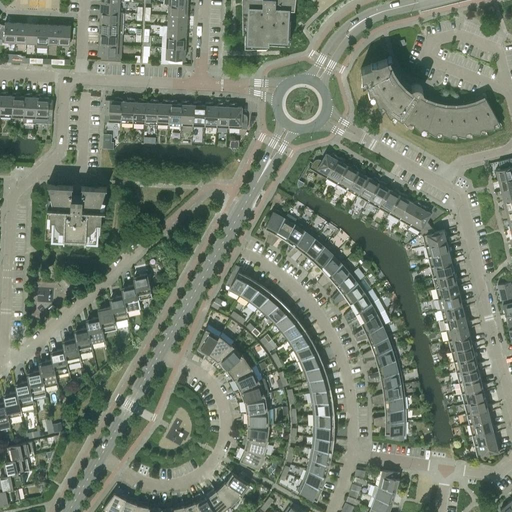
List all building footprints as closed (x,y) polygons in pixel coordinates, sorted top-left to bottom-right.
[(101,0),(100,11),(118,12),(119,1),(101,0)] [(289,39),(290,0),(241,0),(242,30),(245,30),(244,44),(256,44),(256,41),(278,42),(278,38),(289,39)] [(169,4),(168,14),(186,15),(187,5),(169,4)] [(100,11),(100,22),(118,23),(118,12),(100,11)] [(168,14),(168,25),(186,26),(186,15),(168,14)] [(1,24),(0,23),(0,38),(0,39),(2,39),(4,39),(4,40),(15,41),(16,23),(5,22),(5,25),(3,25),(2,24),(1,24)] [(100,22),(99,33),(117,34),(118,23),(100,22)] [(26,41),(27,23),(16,23),(15,41),(26,41)] [(38,24),(27,23),(26,41),(37,42),(38,24)] [(47,42),(48,24),(38,24),(37,42),(47,42)] [(59,25),(48,24),(47,42),(58,43),(59,25)] [(59,25),(58,43),(70,44),(71,26),(59,25)] [(163,25),(162,36),(185,37),(186,26),(168,25),(163,25)] [(99,33),(99,43),(117,44),(117,34),(99,33)] [(162,36),(162,47),(185,48),(185,37),(162,36)] [(116,56),(117,44),(99,43),(98,55),(116,56)] [(184,59),(185,48),(162,47),(161,63),(168,63),(168,58),(184,59)] [(11,62),(14,62),(14,54),(6,54),(6,61),(11,62)] [(418,92),(422,89),(422,88),(422,87),(421,86),(420,85),(419,84),(418,84),(417,84),(416,84),(415,84),(414,84),(413,84),(412,84),(412,85),(411,86),(410,86),(405,82),(399,75),(393,67),(389,58),(361,68),(362,85),(367,82),(371,98),(375,94),(381,109),(385,105),(393,119),(397,113),(401,116),(400,117),(412,130),(414,125),(426,135),(428,130),(441,138),(442,133),(457,139),(457,133),(472,137),(471,132),(487,133),(485,128),(501,127),(485,97),(475,102),(465,104),(455,105),(445,105),(435,103),(425,99),(417,94),(418,92)] [(12,95),(6,95),(5,91),(0,92),(0,93),(0,95),(0,104),(0,116),(11,117),(12,95)] [(12,93),(12,95),(11,117),(23,117),(24,96),(18,95),(17,92),(12,93),(12,94),(12,93)] [(36,96),(30,96),(29,92),(24,94),(24,96),(23,117),(23,122),(35,123),(35,122),(36,96)] [(36,95),(36,96),(35,122),(52,123),(53,99),(49,99),(49,97),(42,97),(41,93),(36,94),(36,95)] [(122,101),(122,99),(122,98),(117,97),(116,100),(105,100),(104,116),(108,116),(108,122),(121,122),(122,101)] [(122,101),(121,122),(132,123),(134,101),(134,99),(129,97),(128,101),(122,101)] [(132,123),(144,123),(146,102),(146,100),(146,99),(141,98),(140,101),(134,101),(132,123)] [(144,123),(156,124),(158,102),(158,101),(158,100),(153,98),(152,102),(146,102),(144,123)] [(156,124),(168,124),(170,100),(165,99),(164,103),(158,102),(156,124)] [(168,124),(180,125),(182,103),(181,103),(175,103),(174,99),(170,100),(168,124)] [(181,102),(181,103),(182,103),(180,125),(192,126),(194,104),(193,104),(187,104),(186,100),(181,101),(181,102)] [(194,104),(192,126),(204,126),(206,105),(205,105),(199,104),(198,101),(193,102),(193,104),(194,104)] [(204,126),(216,127),(217,105),(211,105),(210,101),(205,102),(205,103),(205,105),(206,105),(204,126)] [(216,127),(228,127),(229,106),(223,105),(222,102),(217,103),(217,104),(217,105),(216,127)] [(229,104),(229,106),(228,127),(247,128),(247,118),(247,116),(246,115),(244,114),(242,114),(241,112),(242,106),(235,106),(234,102),(229,104)] [(110,148),(111,141),(111,134),(103,134),(103,147),(110,148)] [(309,168),(326,177),(338,157),(335,153),(332,156),(326,153),(322,160),(320,159),(317,159),(315,159),(313,161),(309,168)] [(326,177),(336,183),(347,165),(341,161),(342,158),(338,157),(326,177)] [(495,170),(498,180),(511,176),(511,168),(511,167),(511,157),(498,161),(500,169),(495,170)] [(353,168),(347,165),(336,183),(347,189),(359,169),(355,165),(353,168)] [(347,189),(357,195),(368,177),(362,173),(363,170),(359,169),(347,189)] [(511,176),(498,180),(500,190),(511,186),(511,176)] [(357,195),(367,201),(379,180),(376,177),(374,180),(368,177),(357,195)] [(367,201),(378,207),(389,188),(383,185),(384,182),(379,180),(367,201)] [(63,238),(63,240),(64,240),(64,236),(84,237),(84,241),(85,241),(85,239),(96,239),(97,220),(101,220),(101,209),(104,209),(105,208),(98,208),(105,188),(106,188),(106,187),(83,186),(82,191),(70,190),(71,185),(47,184),(47,185),(48,185),(53,206),(47,205),(47,206),(50,206),(50,218),(53,218),(52,237),(63,238)] [(511,186),(500,190),(503,200),(511,197),(511,186)] [(394,192),(389,188),(378,207),(388,213),(400,192),(397,189),(394,192)] [(388,213),(399,219),(409,200),(404,197),(405,193),(400,192),(388,213)] [(511,197),(503,200),(505,210),(511,207),(511,197)] [(399,219),(409,225),(421,204),(418,201),(415,204),(409,200),(399,219)] [(425,205),(421,204),(409,225),(420,231),(421,233),(431,226),(428,223),(427,222),(426,221),(431,212),(425,209),(425,205)] [(269,243),(285,214),(274,208),(264,227),(270,230),(266,241),(269,243)] [(285,214),(269,243),(272,244),(279,236),(284,239),(296,221),(285,214)] [(296,221),(284,239),(289,242),(285,252),(287,254),(306,228),(296,221)] [(422,234),(425,245),(447,240),(444,229),(434,232),(433,230),(433,229),(431,226),(421,233),(422,234)] [(306,228),(287,254),(290,256),(298,249),(303,252),(316,235),(306,228)] [(316,235),(303,252),(307,256),(302,266),(304,268),(326,244),(316,235)] [(450,250),(447,240),(425,245),(427,256),(450,250)] [(326,244),(304,268),(307,270),(316,263),(320,267),(335,252),(326,244)] [(427,256),(430,266),(452,261),(450,250),(427,256)] [(335,252),(320,267),(324,271),(317,281),(319,283),(343,261),(335,252)] [(343,261),(319,283),(322,285),(331,280),(335,284),(352,271),(343,261)] [(455,271),(452,261),(430,266),(433,277),(455,271)] [(229,290),(239,295),(250,277),(238,271),(236,275),(231,272),(225,284),(230,286),(229,290)] [(352,271),(335,284),(339,289),(331,297),(333,300),(359,280),(352,271)] [(433,277),(435,287),(457,282),(455,271),(433,277)] [(133,275),(134,283),(135,283),(138,300),(152,297),(147,272),(133,275)] [(261,284),(250,277),(239,295),(248,301),(261,284)] [(359,280),(333,300),(335,302),(345,298),(349,302),(366,291),(359,280)] [(511,301),(511,280),(497,284),(502,304),(511,301)] [(460,292),(457,282),(435,287),(438,298),(460,292)] [(135,283),(134,283),(121,286),(122,294),(123,294),(126,310),(127,310),(140,307),(138,300),(135,283)] [(271,291),(261,284),(248,301),(257,308),(271,291)] [(280,300),(271,291),(257,308),(266,315),(280,300)] [(366,291),(349,302),(352,307),(343,315),(345,318),(373,301),(366,291)] [(438,298),(440,308),(463,303),(460,292),(438,298)] [(109,297),(111,305),(115,321),(128,318),(127,310),(126,310),(123,294),(122,294),(109,297)] [(220,304),(214,301),(214,300),(211,305),(217,309),(220,304)] [(289,309),(280,300),(266,315),(274,323),(289,309)] [(373,301),(345,318),(347,321),(357,317),(360,322),(379,312),(373,301)] [(505,314),(511,312),(511,301),(502,304),(505,314)] [(465,313),(463,303),(440,308),(443,319),(465,313)] [(111,305),(97,308),(99,315),(103,332),(117,329),(115,321),(111,305)] [(298,318),(289,309),(274,323),(281,331),(298,318)] [(236,319),(239,315),(233,310),(230,315),(236,319)] [(379,312),(360,322),(363,327),(353,334),(355,337),(384,323),(379,312)] [(443,319),(445,329),(468,324),(465,313),(443,319)] [(85,318),(87,326),(91,342),(105,339),(103,332),(99,315),(85,318)] [(245,319),(239,315),(236,319),(242,323),(245,319)] [(305,329),(298,318),(281,331),(288,341),(305,329)] [(251,331),(255,327),(249,322),(246,326),(251,331)] [(219,334),(222,331),(208,323),(196,349),(206,356),(207,355),(208,353),(208,352),(219,335),(218,335),(219,334)] [(384,323),(355,337),(356,340),(367,337),(370,343),(389,335),(384,323)] [(470,334),(468,324),(445,329),(448,340),(470,334)] [(87,326),(73,329),(75,337),(76,337),(79,353),(93,350),(91,342),(87,326)] [(260,332),(255,327),(251,331),(256,336),(260,332)] [(312,339),(305,329),(288,341),(293,350),(312,339)] [(216,362),(218,360),(231,344),(231,343),(232,343),(234,340),(222,330),(222,331),(219,334),(218,335),(219,335),(208,352),(208,353),(207,355),(216,363),(216,362)] [(448,340),(451,350),(473,345),(470,334),(448,340)] [(389,335),(370,343),(372,348),(362,354),(363,357),(394,347),(389,335)] [(259,339),(264,345),(268,342),(263,336),(259,339)] [(62,340),(63,347),(64,347),(67,364),(68,364),(81,361),(79,353),(76,337),(75,337),(62,340)] [(293,350),(299,360),(318,351),(312,339),(293,350)] [(272,347),(268,342),(264,345),(268,351),(272,347)] [(224,371),(225,370),(227,368),(242,355),(241,354),(232,343),(231,343),(231,344),(218,360),(216,362),(224,371)] [(476,355),(473,345),(451,350),(453,361),(476,355)] [(55,375),(56,374),(69,372),(68,364),(67,364),(64,347),(63,347),(50,350),(52,358),(55,375)] [(394,347),(363,357),(364,360),(375,359),(377,364),(397,359),(394,347)] [(323,363),(318,351),(299,360),(303,370),(323,363)] [(271,354),(275,361),(279,358),(275,352),(271,354)] [(232,380),(234,378),(251,366),(242,354),(241,354),(242,355),(227,368),(225,370),(231,380),(232,380)] [(453,361),(456,371),(478,366),(476,355),(453,361)] [(38,361),(40,369),(44,385),(58,382),(56,374),(55,375),(52,358),(38,361)] [(283,365),(279,358),(275,361),(278,367),(283,365)] [(397,359),(377,364),(378,370),(368,375),(368,378),(400,371),(397,359)] [(237,390),(240,388),(258,379),(259,379),(262,378),(262,377),(256,363),(252,366),(251,366),(234,378),(232,380),(236,390),(237,390)] [(327,375),(323,363),(303,370),(307,381),(327,375)] [(481,376),(478,366),(456,371),(458,382),(481,376)] [(32,396),(33,400),(47,397),(44,385),(40,369),(26,372),(28,380),(32,396)] [(400,371),(368,378),(369,381),(381,381),(382,387),(403,383),(400,371)] [(330,387),(327,375),(307,381),(309,392),(330,387)] [(458,382),(461,392),(483,386),(481,376),(458,382)] [(241,401),(244,400),(244,399),(263,393),(264,393),(265,393),(268,392),(264,377),(262,377),(262,378),(259,379),(258,379),(240,388),(237,390),(241,401)] [(20,407),(34,404),(33,400),(32,396),(28,380),(14,382),(16,390),(17,390),(20,407)] [(403,383),(382,387),(382,392),(372,396),(372,399),(404,396),(403,383)] [(486,397),(483,386),(461,392),(464,402),(486,397)] [(309,392),(311,403),(332,400),(330,387),(309,392)] [(8,417),(9,417),(22,414),(20,407),(17,390),(16,390),(3,393),(4,401),(5,401),(8,417)] [(243,412),(244,412),(247,412),(247,411),(267,408),(265,393),(264,393),(263,393),(244,399),(244,400),(241,401),(243,412)] [(404,396),(372,399),(372,402),(384,403),(384,409),(405,408),(404,396)] [(486,397),(464,402),(466,413),(488,407),(486,397)] [(311,403),(313,414),(334,412),(332,400),(311,403)] [(0,427),(10,425),(9,417),(8,417),(5,401),(4,401),(0,401),(0,427)] [(245,424),(248,424),(248,423),(268,423),(269,423),(273,423),(273,407),(268,408),(267,408),(247,411),(247,412),(244,412),(244,424),(245,424)] [(488,407),(466,413),(469,423),(491,418),(488,407)] [(373,421),(406,420),(405,408),(384,409),(384,415),(373,417),(373,421)] [(334,425),(334,412),(313,414),(313,425),(334,425)] [(469,423),(471,434),(494,428),(491,418),(469,423)] [(406,420),(373,421),(373,424),(384,426),(384,432),(386,432),(386,437),(405,437),(406,420)] [(243,435),(244,435),(247,436),(247,435),(267,438),(269,423),(268,423),(248,423),(248,424),(245,424),(243,435)] [(313,425),(312,436),(334,438),(334,425),(313,425)] [(471,434),(474,444),(496,439),(494,428),(471,434)] [(241,447),(244,447),(264,453),(264,452),(268,438),(267,438),(247,435),(247,436),(244,435),(241,446),(241,447)] [(312,436),(311,447),(332,450),(334,438),(312,436)] [(499,450),(496,439),(474,444),(477,455),(499,450)] [(7,445),(10,459),(27,456),(34,454),(31,440),(7,445)] [(265,453),(264,452),(264,453),(244,447),(241,447),(237,457),(258,467),(265,453)] [(330,463),(332,450),(311,447),(309,458),(330,463)] [(30,469),(27,456),(10,459),(2,460),(5,474),(22,471),(30,469)] [(326,475),(330,463),(309,458),(306,469),(326,475)] [(306,469),(302,479),(322,487),(326,475),(306,469)] [(382,469),(378,486),(396,490),(399,478),(397,478),(398,472),(382,469)] [(239,495),(239,496),(240,496),(249,483),(229,470),(223,479),(225,481),(239,495)] [(0,475),(0,487),(0,489),(0,490),(17,486),(25,485),(22,471),(5,474),(0,475)] [(214,487),(216,489),(216,490),(228,505),(228,506),(229,506),(239,496),(239,495),(225,481),(223,479),(222,479),(214,487)] [(322,487),(302,479),(297,490),(317,499),(322,487)] [(396,490),(378,486),(374,484),(371,495),(375,496),(392,502),(396,490)] [(0,504),(20,500),(17,486),(0,490),(0,489),(0,504)] [(205,494),(206,496),(214,511),(220,511),(228,506),(228,505),(216,490),(216,489),(214,487),(214,486),(205,494)] [(125,498),(125,497),(127,495),(116,489),(102,508),(108,511),(117,511),(125,498)] [(194,499),(195,501),(195,502),(199,511),(214,511),(206,496),(205,494),(204,493),(194,499)] [(132,511),(136,503),(136,502),(137,500),(138,499),(127,495),(125,497),(125,498),(117,511),(132,511)] [(269,496),(265,502),(269,505),(273,499),(269,496)] [(383,511),(388,511),(392,502),(375,496),(371,507),(383,511)] [(184,504),(184,505),(185,511),(199,511),(195,502),(195,501),(194,499),(194,498),(183,502),(184,504)] [(136,502),(136,503),(132,511),(146,511),(148,506),(148,503),(149,502),(137,500),(136,502)] [(172,504),(172,507),(172,511),(185,511),(184,505),(184,504),(183,502),(183,501),(172,504)] [(269,505),(265,502),(260,507),(264,511),(269,505)] [(511,511),(511,507),(508,502),(500,509),(502,511),(511,511)] [(148,503),(148,506),(146,511),(159,511),(160,508),(160,507),(160,504),(148,503)] [(160,504),(160,507),(160,508),(159,511),(172,511),(172,507),(172,504),(172,503),(160,504)]
